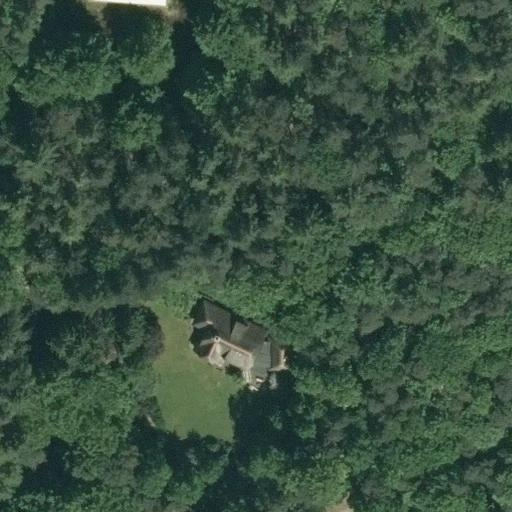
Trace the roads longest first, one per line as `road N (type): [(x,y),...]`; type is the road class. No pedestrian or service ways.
road 1 (unclassified): [(74,511),(0,194)]
road 2 (unknown): [(148,236),(0,245)]
